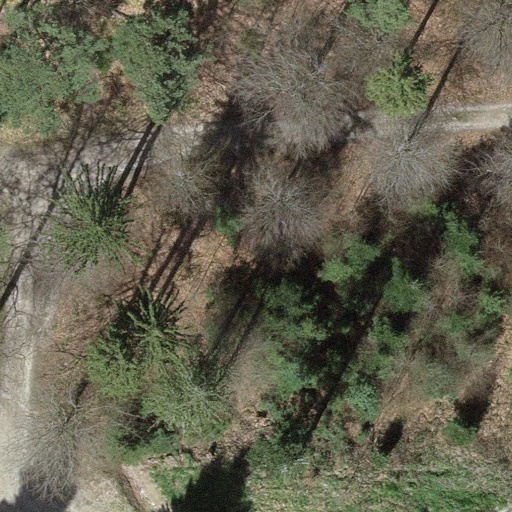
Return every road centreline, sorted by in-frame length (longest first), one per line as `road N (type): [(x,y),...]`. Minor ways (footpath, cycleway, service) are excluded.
road 1 (track): [(12,171),(336,113),(511,105)]
road 2 (track): [(15,511),(24,341),(12,171),(0,168)]
